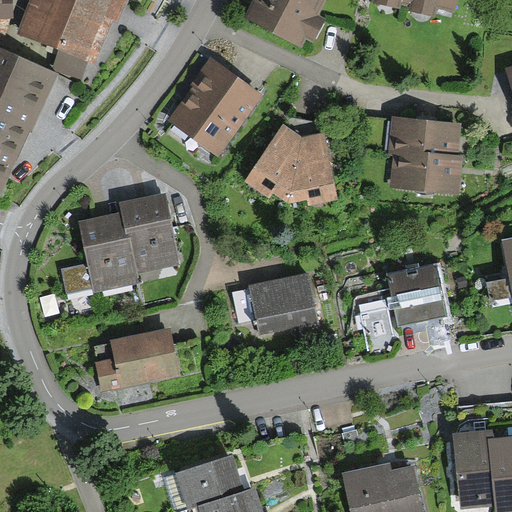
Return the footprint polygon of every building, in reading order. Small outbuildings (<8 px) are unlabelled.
[(0,0),(0,32),(16,32),(16,0),(0,0)] [(51,68),(95,83),(124,0),(32,0),(20,36),(50,47),(57,50),(51,68)] [(313,15),(320,0),(252,0),(243,19),(298,47),(302,39),(310,44),(322,20),(313,15)] [(432,7),(452,12),(454,0),(372,0),(371,4),(398,10),(399,5),(405,7),(404,12),(429,18),(432,7)] [(0,188),(13,159),(50,72),(0,50),(0,188)] [(165,119),(214,153),(256,94),(208,60),(165,119)] [(392,149),(450,156),(454,125),(433,123),(388,118),(384,149),(392,149)] [(333,201),(322,134),(305,137),(299,136),(295,135),(281,124),(243,183),(286,204),(333,201)] [(388,184),(453,192),(456,170),(457,157),(450,156),(392,149),(388,184)] [(133,272),(176,263),(160,190),(117,199),(119,209),(133,272)] [(133,272),(119,209),(77,218),(87,264),(92,290),(135,281),(133,272)] [(511,234),(499,237),(507,279),(487,283),(493,312),(511,308),(511,234)] [(395,327),(443,317),(432,262),(385,272),(388,290),(354,297),(366,352),(388,347),(387,340),(397,338),(395,327)] [(92,290),(87,264),(57,270),(63,297),(92,290)] [(258,333),(316,322),(307,273),(249,285),(258,333)] [(99,385),(176,372),(173,354),(168,326),(110,336),(114,357),(95,360),(99,385)] [(490,433),(489,424),(451,427),(455,471),(457,504),(495,501),(490,433)] [(496,507),(511,505),(511,431),(490,433),(495,501),(496,507)] [(245,489),(233,454),(177,472),(189,507),(201,504),(245,489)] [(348,511),(409,511),(419,510),(409,463),(389,467),(387,460),(340,470),(348,511)] [(263,511),(255,486),(245,489),(201,504),(203,511),(263,511)]
